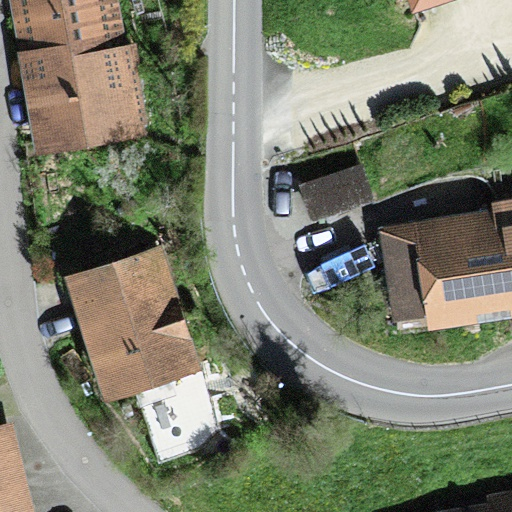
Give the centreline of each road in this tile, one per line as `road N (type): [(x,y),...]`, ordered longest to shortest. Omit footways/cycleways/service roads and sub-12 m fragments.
road 1 (tertiary): [(233,0),(234,235),(260,307),(297,348),(355,381),(432,395),(511,384)]
road 2 (residential): [(0,154),(18,329),(32,386),(132,511)]
